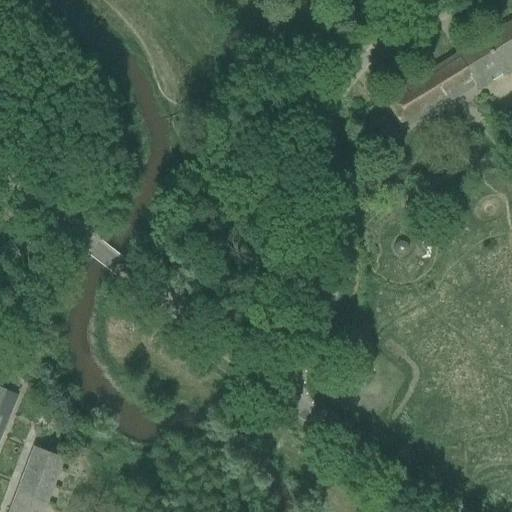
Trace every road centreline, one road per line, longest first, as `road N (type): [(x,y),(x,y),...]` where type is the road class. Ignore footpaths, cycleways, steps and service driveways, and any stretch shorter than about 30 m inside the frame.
road 1 (unclassified): [(281,395),(334,314),(331,136),(340,83),(362,52),(444,0)]
road 2 (unclassified): [(281,395),(0,179)]
road 3 (unclassified): [(464,511),(281,395)]
